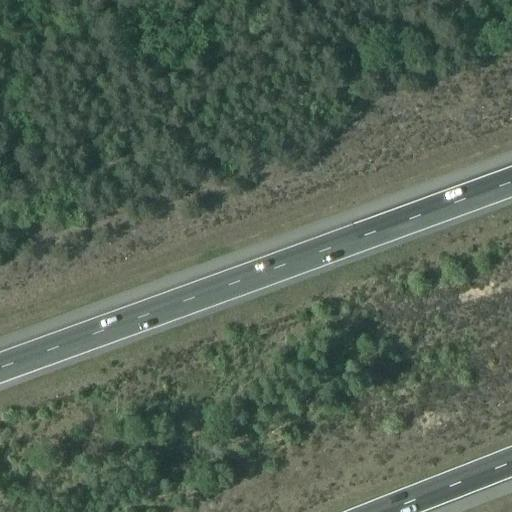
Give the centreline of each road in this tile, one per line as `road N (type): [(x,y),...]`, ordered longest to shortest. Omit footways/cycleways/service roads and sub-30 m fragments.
road 1 (motorway): [(511,182),(0,369)]
road 2 (motorway): [(389,511),(511,464)]
